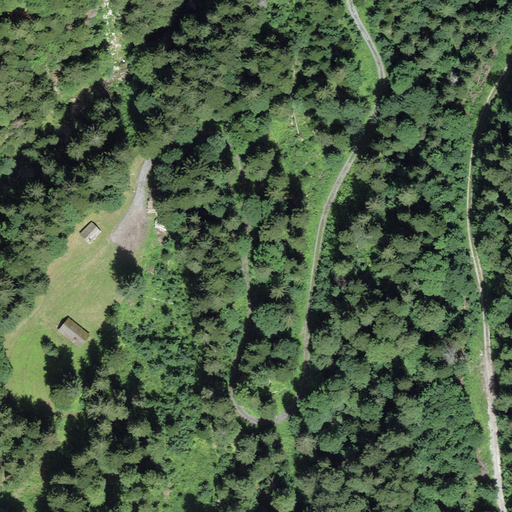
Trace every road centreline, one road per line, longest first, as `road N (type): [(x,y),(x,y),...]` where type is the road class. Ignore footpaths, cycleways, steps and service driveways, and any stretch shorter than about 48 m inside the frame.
road 1 (track): [(246,271),(252,312),(233,374),(234,402),(252,420),(273,421),(303,392),(326,205),(381,95),(378,54),(350,0)]
road 2 (track): [(511,59),(479,123),(470,189),(503,511)]
